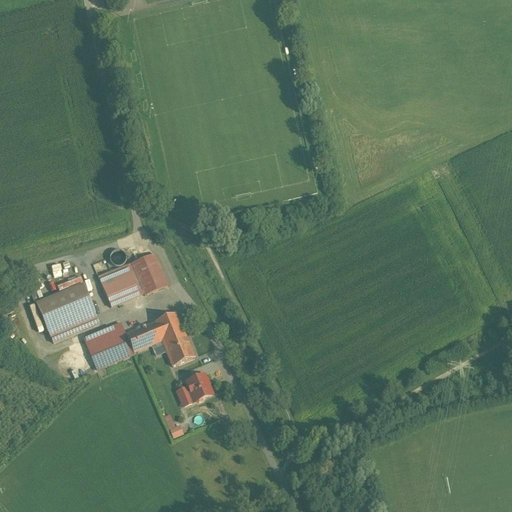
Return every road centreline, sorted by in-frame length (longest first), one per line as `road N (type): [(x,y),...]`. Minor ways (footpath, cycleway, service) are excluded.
road 1 (track): [(134,212),(169,218),(210,250),(288,413),(290,450),(319,446),(511,341)]
road 2 (unclassified): [(86,0),(134,212)]
